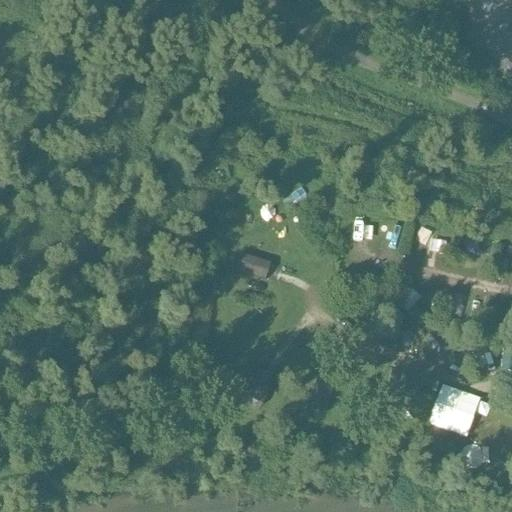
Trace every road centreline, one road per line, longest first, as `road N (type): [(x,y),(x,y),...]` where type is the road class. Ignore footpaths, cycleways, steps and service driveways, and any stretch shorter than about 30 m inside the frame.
road 1 (track): [(180,71),(426,150),(511,162)]
road 2 (track): [(0,18),(180,71)]
